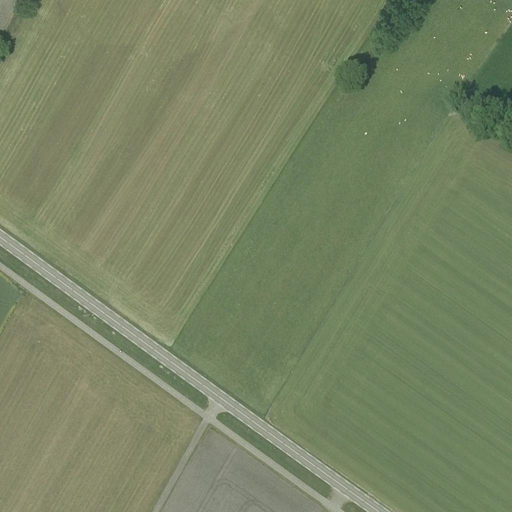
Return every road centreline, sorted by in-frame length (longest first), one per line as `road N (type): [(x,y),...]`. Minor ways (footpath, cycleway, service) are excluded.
road 1 (secondary): [(219,398),(0,237)]
road 2 (secondary): [(378,511),(219,398)]
road 3 (unclassified): [(155,511),(219,398)]
